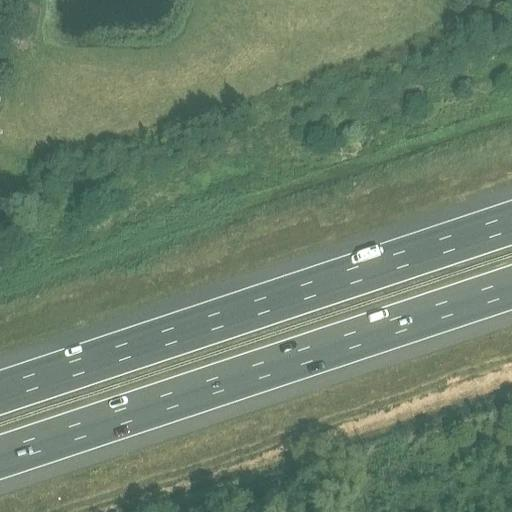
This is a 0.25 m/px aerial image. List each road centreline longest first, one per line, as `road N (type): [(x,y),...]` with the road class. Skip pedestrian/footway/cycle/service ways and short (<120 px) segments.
road 1 (motorway): [(0,459),(511,288)]
road 2 (motorway): [(511,224),(0,394)]
